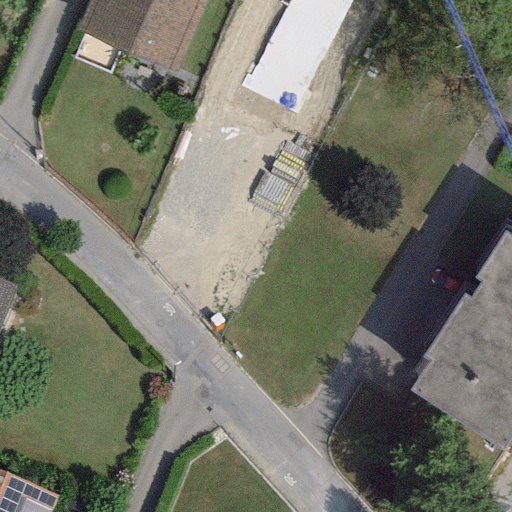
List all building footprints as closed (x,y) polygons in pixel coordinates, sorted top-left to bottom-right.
[(87,0),(76,29),(174,69),(202,0),(87,0)] [(291,115),(350,0),(288,0),(242,90),(291,115)] [(511,420),(511,243),(497,234),(394,397),(489,457),(511,420)] [(0,324),(17,288),(0,280),(0,324)] [(51,511),(58,497),(0,475),(0,511),(51,511)]
